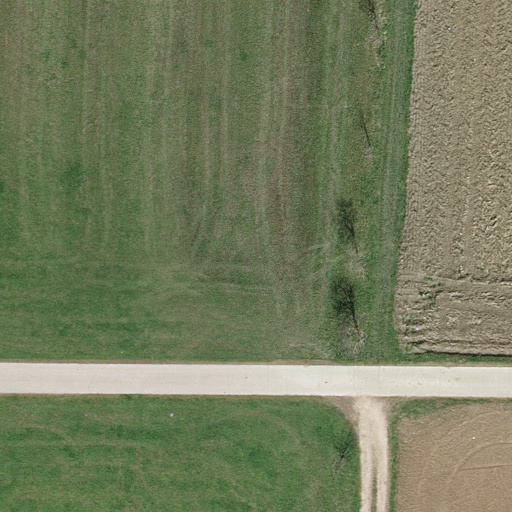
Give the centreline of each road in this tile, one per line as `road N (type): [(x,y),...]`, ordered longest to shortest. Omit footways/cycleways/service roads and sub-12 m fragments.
road 1 (track): [(511,388),(0,387)]
road 2 (track): [(371,511),(379,389)]
